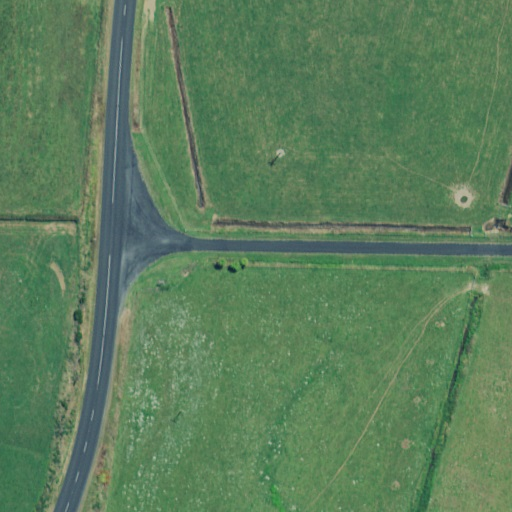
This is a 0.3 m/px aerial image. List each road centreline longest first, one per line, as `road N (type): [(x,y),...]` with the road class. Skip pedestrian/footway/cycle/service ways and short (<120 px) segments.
road 1 (unclassified): [(109,240),(511,249)]
road 2 (tertiary): [(61,511),(90,413),(109,240)]
road 3 (tertiary): [(109,240),(126,0)]
